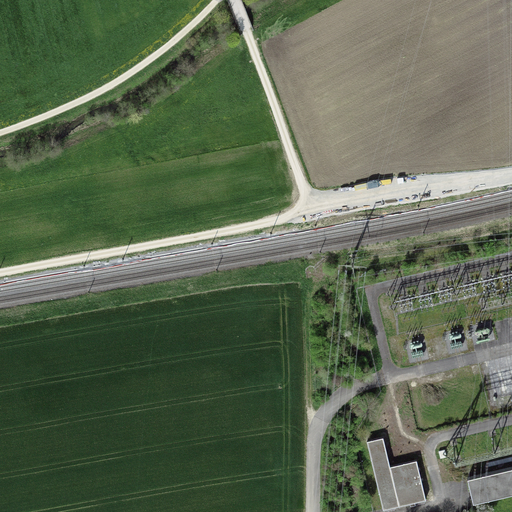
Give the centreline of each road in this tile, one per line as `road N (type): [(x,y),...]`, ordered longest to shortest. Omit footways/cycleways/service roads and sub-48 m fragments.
road 1 (track): [(0,273),(282,221),(302,205)]
road 2 (track): [(217,0),(103,92),(0,133)]
road 3 (track): [(302,205),(236,0)]
road 4 (track): [(302,205),(380,187),(511,173)]
